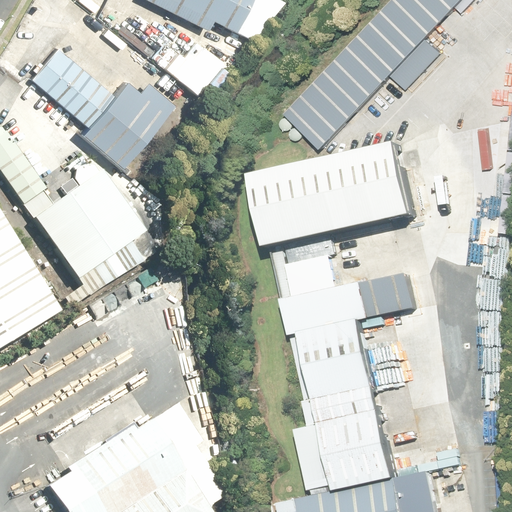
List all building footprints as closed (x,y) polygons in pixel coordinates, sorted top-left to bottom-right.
[(241,0),(143,0),(200,28),(203,21),(225,32),(241,0)] [(387,0),(280,110),(316,145),(457,0),(387,0)] [(443,51),(427,37),(391,76),(406,90),(443,51)] [(71,132),(111,166),(158,112),(117,76),(104,91),(49,44),(21,77),(77,125),(71,132)] [(183,62),(170,77),(195,97),(208,82),(183,62)] [(37,187),(0,136),(0,183),(14,204),(37,187)] [(398,140),(249,173),(265,246),(414,213),(398,140)] [(65,281),(134,232),(89,169),(20,218),(65,281)] [(0,344),(51,312),(0,233),(0,344)] [(325,235),(285,243),(290,266),(330,258),(325,235)] [(287,335),(303,332),(361,319),(368,318),(359,278),(279,295),(287,335)] [(303,332),(317,398),(375,386),(361,319),(303,332)] [(375,386),(317,398),(322,419),(296,424),(311,492),(395,473),(375,386)] [(38,481),(57,511),(200,511),(197,506),(217,493),(163,405),(38,481)] [(399,511),(393,481),(298,502),(300,511),(399,511)]
